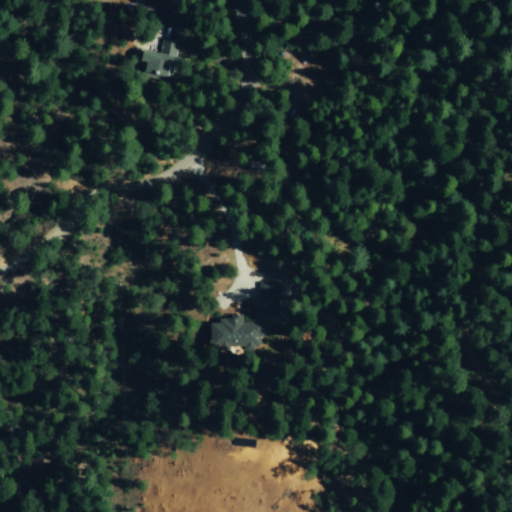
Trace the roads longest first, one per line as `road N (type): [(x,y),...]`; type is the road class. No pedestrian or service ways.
road 1 (residential): [(496,0),(502,15),(459,289),(463,344),(511,431)]
road 2 (residential): [(0,258),(25,253),(109,183),(151,175),(189,155),(233,118),(249,71),(250,35),(237,0)]
